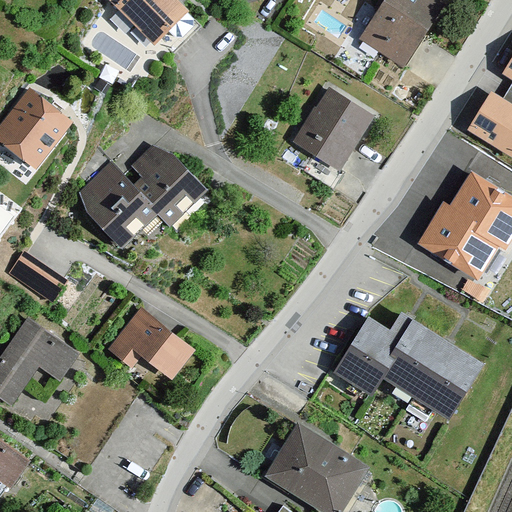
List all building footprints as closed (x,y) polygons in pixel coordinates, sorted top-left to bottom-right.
[(191,18),(172,0),(104,0),(156,52),(191,18)] [(426,0),(394,0),(363,48),(406,76),(447,14),(426,0)] [(336,90),(296,150),(343,181),(382,120),(336,90)] [(28,91),(0,126),(0,158),(30,181),(73,126),(28,91)] [(511,109),(496,100),(475,136),(511,158),(511,109)] [(94,230),(122,254),(161,218),(178,234),(213,200),(178,156),(157,148),(131,175),(110,169),(80,196),(94,230)] [(511,237),(511,198),(470,172),(447,208),(502,242),(507,245),(511,237)] [(447,208),(442,204),(418,242),(479,279),(502,242),(447,208)] [(26,248),(11,272),(55,298),(70,274),(26,248)] [(0,303),(8,291),(0,285),(0,303)] [(146,311),(109,353),(137,377),(146,367),(170,389),(198,357),(146,311)] [(36,317),(0,366),(0,396),(17,409),(42,375),(57,386),(82,350),(36,317)] [(376,321),(334,376),(370,404),(388,381),(445,425),(484,374),(411,318),(397,337),(376,321)] [(302,426),(265,485),(309,511),(352,511),(377,473),(302,426)] [(0,440),(0,481),(19,494),(39,466),(0,440)]
